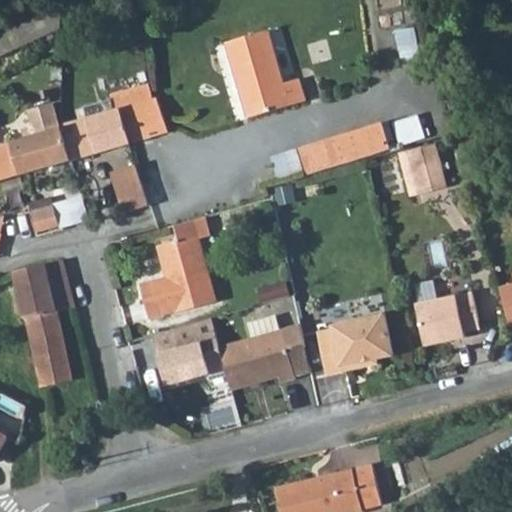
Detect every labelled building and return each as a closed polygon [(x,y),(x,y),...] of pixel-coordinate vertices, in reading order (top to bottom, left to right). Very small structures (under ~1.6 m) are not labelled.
[(306,96),(299,73),(283,78),(267,26),(226,38),(248,112),(306,96)] [(153,98),(148,83),(111,96),(112,98),(116,112),(123,110),(132,141),(168,131),(156,97),(153,98)] [(68,118),(62,121),(63,125),(73,158),(132,141),(123,110),(116,112),(112,98),(85,105),(88,117),(69,123),(68,118)] [(34,134),(9,141),(18,172),(45,164),(46,166),(73,158),(63,125),(59,126),(52,103),(26,110),(34,134)] [(387,138),(379,115),(322,132),(330,157),(387,140),(387,138)] [(304,165),(330,157),(322,132),(297,139),(304,165)] [(438,177),(425,134),(400,142),(399,142),(412,185),(438,177)] [(387,140),(389,145),(399,142),(400,142),(397,135),(387,138),(387,140)] [(0,177),(18,172),(9,141),(0,143),(0,177)] [(412,185),(399,142),(389,145),(402,188),(412,185)] [(119,194),(146,187),(138,159),(111,166),(119,194)] [(149,199),(146,187),(119,194),(123,206),(149,199)] [(52,203),(29,210),(35,231),(58,224),(52,203)] [(140,279),(149,311),(176,304),(177,307),(215,296),(199,231),(211,228),(206,209),(175,218),(179,234),(159,239),(168,271),(140,279)] [(57,310),(75,306),(63,259),(16,269),(24,318),(26,318),(41,386),(72,379),(57,310)] [(262,287),(265,299),(291,295),(289,282),(262,287)] [(511,283),(500,287),(510,325),(511,324),(511,283)] [(481,328),(472,292),(415,307),(425,348),(468,337),(467,332),(481,328)] [(278,379),(294,375),(293,370),(285,344),(302,339),(298,322),(279,327),(275,313),(246,321),(250,335),(218,344),(226,374),(230,387),(276,373),(278,379)] [(332,332),(317,336),(326,379),(361,371),(360,366),(372,363),(393,357),(383,316),(332,329),(332,332)] [(226,374),(218,344),(211,320),(151,336),(166,388),(226,374)] [(285,344),(293,370),(308,366),(302,339),(285,344)] [(372,363),(360,366),(361,371),(373,368),(372,363)] [(82,442),(80,427),(69,429),(71,443),(82,442)] [(279,511),(360,511),(360,510),(379,505),(368,465),(348,470),(273,490),(279,511)]
